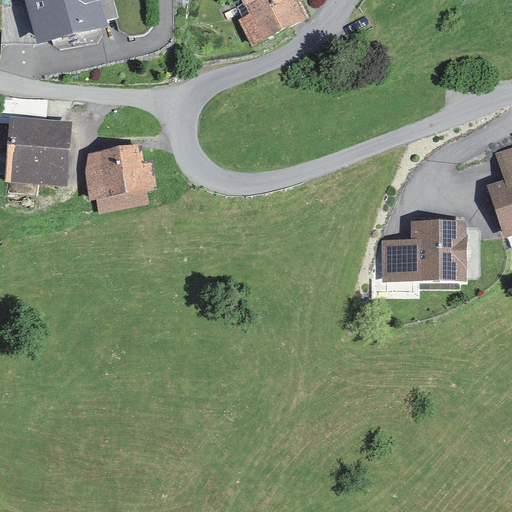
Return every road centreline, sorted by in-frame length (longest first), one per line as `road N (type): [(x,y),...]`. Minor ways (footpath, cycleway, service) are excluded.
road 1 (unclassified): [(511,94),(303,174),(232,183),(191,160),(180,108),(202,89),(292,54),(346,0)]
road 2 (track): [(180,108),(0,81)]
